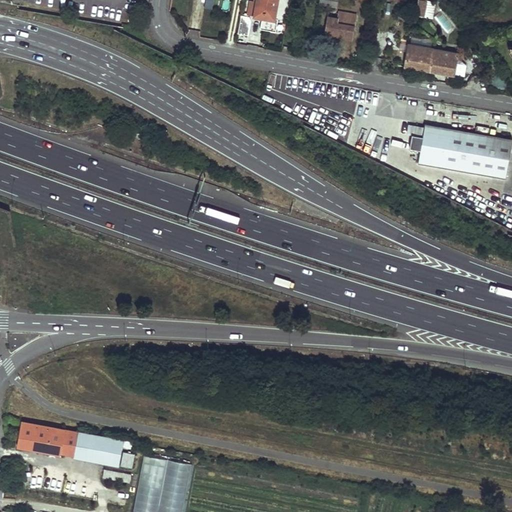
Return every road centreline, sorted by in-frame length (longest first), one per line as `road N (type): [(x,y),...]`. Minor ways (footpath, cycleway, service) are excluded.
road 1 (motorway): [(511,282),(390,233),(112,73),(0,32)]
road 2 (motorway): [(511,303),(332,252),(0,138)]
road 3 (motorway): [(0,176),(323,287),(511,341)]
road 4 (motorway): [(98,326),(356,342),(511,363)]
road 5 (residential): [(511,104),(189,45),(166,34),(159,0)]
